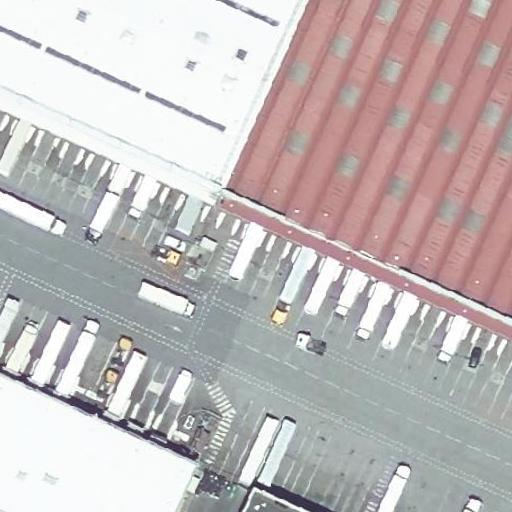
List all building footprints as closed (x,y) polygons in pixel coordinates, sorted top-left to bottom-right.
[(0,110),(218,208),(511,339),(511,0),(0,0),(0,511),(179,511),(199,469),(164,453),(148,446),(141,442),(124,435),(118,432),(102,425),(65,408),(49,401),(41,397),(27,391),(16,386),(1,379),(0,378),(0,110)] [(20,377),(5,370),(1,379),(16,386),(20,377)] [(45,388),(31,382),(27,391),(41,397),(45,388)] [(69,400),(52,393),(49,401),(65,408),(69,400)] [(123,422),(107,414),(102,425),(118,432),(123,422)] [(146,433),(129,425),(124,435),(141,442),(146,433)] [(169,443),(152,435),(148,446),(164,453),(169,443)] [(284,511),(253,498),(245,511),(284,511)]
